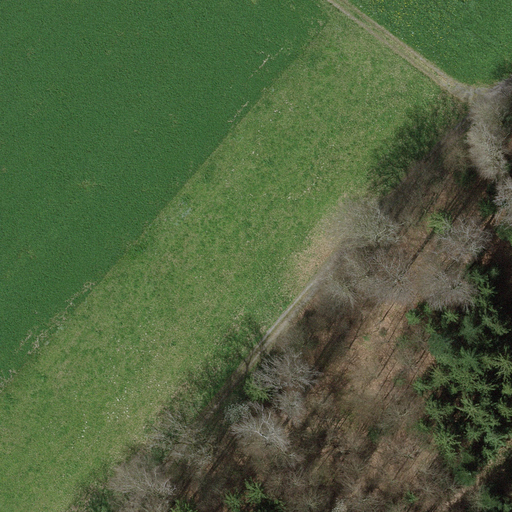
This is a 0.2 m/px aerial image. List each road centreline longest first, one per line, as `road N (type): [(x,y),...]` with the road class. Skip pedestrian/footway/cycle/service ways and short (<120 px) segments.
road 1 (track): [(132,511),(390,208),(485,114),(511,98)]
road 2 (track): [(485,114),(461,106),(333,0)]
